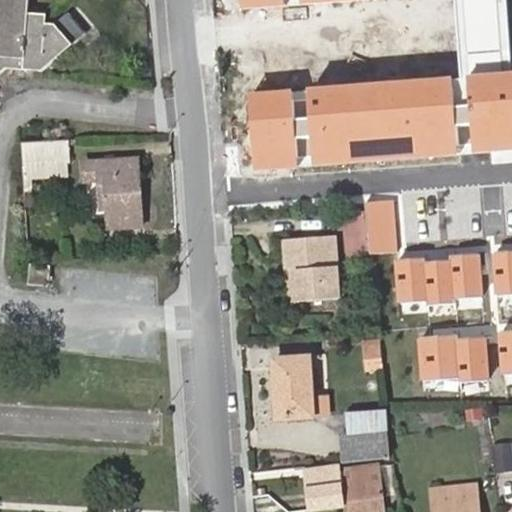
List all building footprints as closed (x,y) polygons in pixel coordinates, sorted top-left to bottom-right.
[(65,17),(54,26),(46,25),(46,17),(28,15),(29,0),(0,0),(0,73),(5,68),(41,72),(71,46),(82,36),(65,17)] [(511,33),(509,0),(244,0),(245,5),(306,0),(457,0),(463,74),(248,92),(254,165),(511,144),(511,33)] [(22,143),(24,179),(69,177),(67,141),(22,143)] [(141,227),(137,161),(84,163),(85,181),(99,181),(101,209),(107,208),(109,230),(141,227)] [(85,214),(97,212),(93,182),(82,184),(85,214)] [(367,252),(363,215),(339,216),(340,229),(344,229),(347,253),(367,252)] [(338,300),(334,238),(286,242),(292,302),(338,300)] [(511,251),(495,252),(499,296),(511,295),(511,251)] [(426,257),(395,259),(398,303),(428,301),(428,308),(457,306),(457,300),(484,297),(481,253),(451,255),(451,263),(426,265),(426,257)] [(48,286),(50,267),(31,265),(29,284),(48,286)] [(511,330),(503,332),(506,376),(511,375),(511,330)] [(456,336),(424,339),(428,383),(458,381),(458,387),(486,385),(482,342),(457,345),(456,336)] [(364,372),(380,370),(376,339),(360,341),(364,372)] [(314,416),(309,359),(273,361),(277,418),(314,416)] [(390,435),(388,414),(347,417),(348,438),(385,435),(390,435)] [(388,455),(385,435),(348,438),(341,439),(344,460),(388,455)] [(511,470),(511,445),(492,448),(495,473),(511,470)] [(383,497),(379,466),(338,472),(342,502),(383,497)] [(480,511),(477,488),(432,493),(433,511),(480,511)] [(384,511),(383,497),(342,502),(342,511),(384,511)]
